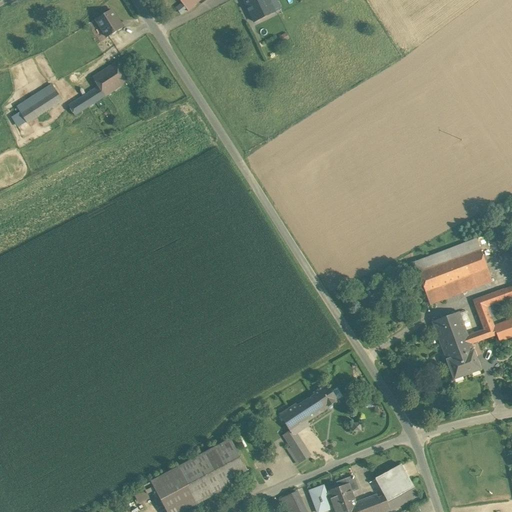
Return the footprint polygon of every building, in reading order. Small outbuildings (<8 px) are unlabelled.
[(193,4),(190,0),(181,0),(181,1),(189,12),(195,7),(194,4),(193,4)] [(269,0),(244,0),(255,22),(275,12),(269,0)] [(112,10),(96,20),(107,37),(123,27),(112,10)] [(115,63),(93,77),(99,87),(105,96),(127,82),(115,63)] [(52,85),(36,95),(40,100),(56,90),(52,85)] [(99,87),(81,98),(88,108),(105,96),(99,87)] [(40,100),(30,106),(37,116),(62,100),(56,90),(40,100)] [(36,94),(17,107),(20,113),(30,106),(40,100),(36,95),(36,94)] [(81,98),(74,102),(81,110),(88,108),(81,98)] [(81,110),(74,102),(69,106),(75,116),(81,110)] [(30,106),(20,113),(27,123),(37,116),(30,106)] [(477,239),(415,262),(418,272),(480,249),(477,239)] [(480,249),(418,272),(426,293),(456,282),(488,270),(480,249)] [(488,270),(456,282),(460,293),(492,281),(488,270)] [(456,282),(426,293),(430,305),(435,303),(447,299),(447,298),(460,293),(456,282)] [(484,330),(494,326),(491,318),(487,307),(493,304),(511,297),(511,286),(473,300),(484,330)] [(487,307),(491,318),(497,315),(493,304),(487,307)] [(466,310),(459,313),(463,324),(470,321),(466,310)] [(471,344),(468,336),(463,324),(459,313),(433,322),(444,353),(471,344)] [(511,319),(494,326),(497,335),(499,341),(511,336),(511,319)] [(494,326),(484,330),(468,336),(471,344),(497,335),(494,326)] [(444,353),(444,354),(445,359),(447,359),(453,377),(480,367),(471,344),(444,353)] [(337,401),(327,385),(314,394),(315,395),(311,398),(320,412),(337,401)] [(311,398),(298,406),(296,405),(280,415),(291,431),(294,429),(320,412),(311,398)] [(291,446),(300,441),(294,429),(291,431),(284,435),(291,446)] [(247,470),(231,439),(151,482),(155,490),(167,511),(181,511),(233,484),(230,479),(247,470)] [(300,441),(291,446),(295,452),(304,446),(300,441)] [(304,446),(295,452),(301,461),(310,455),(304,446)] [(411,481),(402,465),(376,479),(384,495),(411,481)] [(349,466),(341,468),(343,476),(351,475),(349,466)] [(354,476),(337,482),(339,487),(328,491),(333,503),(335,509),(356,502),(352,492),(358,489),(354,476)] [(384,495),(384,496),(390,510),(418,495),(411,481),(384,495)] [(151,482),(143,486),(147,494),(155,490),(151,482)] [(328,491),(326,492),(323,486),(310,492),(317,511),(320,511),(332,508),(330,504),(333,503),(328,491)] [(143,487),(133,492),(138,502),(149,497),(143,487)] [(306,511),(296,492),(279,500),(285,511),(306,511)] [(356,502),(335,509),(336,511),(386,511),(390,510),(384,496),(378,498),(377,494),(356,502)]
